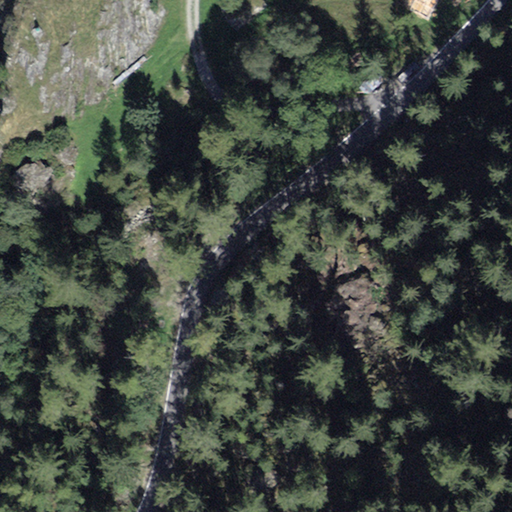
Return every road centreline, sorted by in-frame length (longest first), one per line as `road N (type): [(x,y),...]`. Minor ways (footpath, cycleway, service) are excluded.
road 1 (residential): [(475,24),(220,264),(192,311),(145,511)]
road 2 (track): [(194,0),(194,35),(209,80),(248,106),(401,99)]
